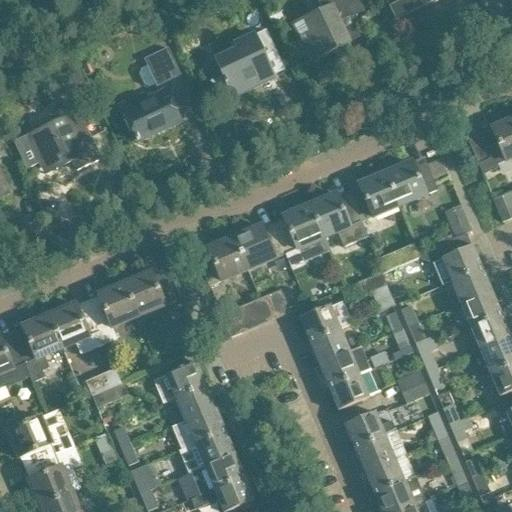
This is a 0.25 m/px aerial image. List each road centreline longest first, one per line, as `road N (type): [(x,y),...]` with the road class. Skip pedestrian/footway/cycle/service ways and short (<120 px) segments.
road 1 (residential): [(0,305),(112,258),(154,230),(230,210),(366,153),(448,107),(511,90)]
road 2 (residential): [(361,511),(285,331),(209,361)]
